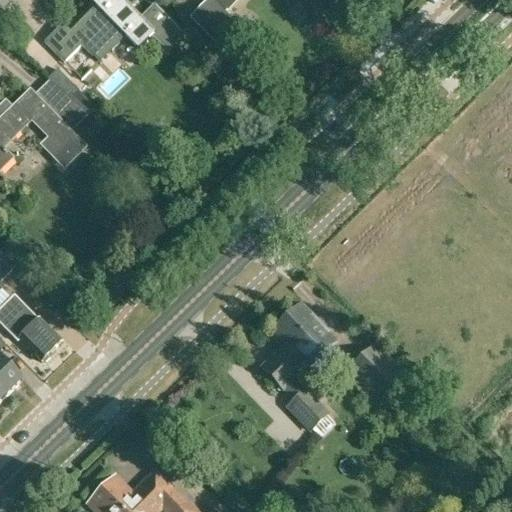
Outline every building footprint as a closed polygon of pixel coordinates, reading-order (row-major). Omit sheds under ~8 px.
[(137,50),(152,35),(167,50),(182,35),(184,37),(185,36),(154,5),(153,6),(154,7),(140,22),(118,0),(103,0),(71,33),(63,25),(44,43),(64,63),(81,46),(98,64),(125,37),(137,50)] [(241,29),(213,1),(194,20),(223,48),(241,29)] [(81,109),(81,110),(89,117),(95,110),(57,72),(47,81),(49,83),(50,82),(81,109)] [(50,82),(49,83),(36,97),(31,93),(14,109),(7,102),(0,109),(0,171),(1,173),(14,159),(3,150),(32,122),(50,139),(42,147),(53,159),(56,156),(67,168),(86,149),(64,126),(81,110),(81,109),(50,82)] [(0,283),(12,272),(0,259),(0,283)] [(0,326),(18,344),(20,342),(42,364),(62,343),(40,321),(39,322),(14,298),(0,312),(0,326)] [(338,343),(337,342),(302,306),(271,337),(272,337),(285,351),(264,371),(284,392),(286,390),(298,402),(289,410),(313,434),(330,417),(295,382),(305,372),(307,373),(338,343)] [(406,378),(376,348),(348,376),(378,406),(406,378)] [(0,359),(0,396),(4,401),(23,382),(0,359)] [(159,511),(164,508),(167,511),(193,511),(176,494),(176,495),(155,474),(133,496),(115,479),(88,507),(93,511),(159,511)]
